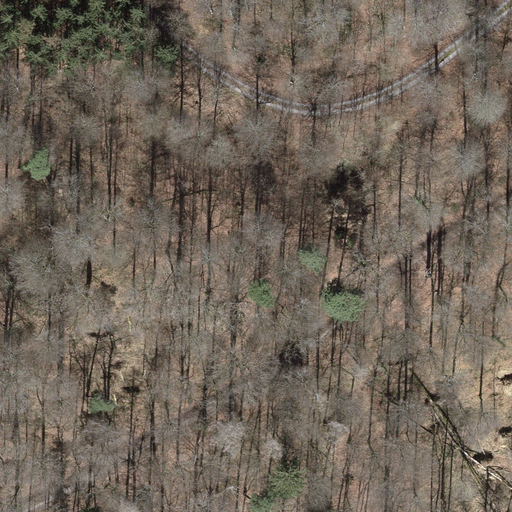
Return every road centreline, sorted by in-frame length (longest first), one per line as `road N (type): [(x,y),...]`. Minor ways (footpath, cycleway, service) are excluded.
road 1 (track): [(11,511),(281,366),(428,252),(511,201)]
road 2 (track): [(511,0),(382,96),(316,108),(255,94),(188,53),(136,0)]
